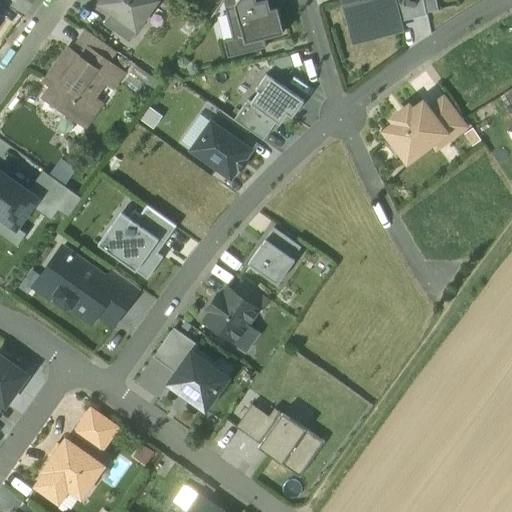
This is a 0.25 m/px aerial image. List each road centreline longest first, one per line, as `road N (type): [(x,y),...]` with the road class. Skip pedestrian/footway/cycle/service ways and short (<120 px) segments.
road 1 (residential): [(108,388),(258,186),(342,115)]
road 2 (residential): [(108,388),(277,511)]
road 3 (residential): [(342,115),(454,24),(502,0)]
road 4 (residential): [(436,276),(400,234),(342,115)]
road 5 (residential): [(78,370),(2,478)]
